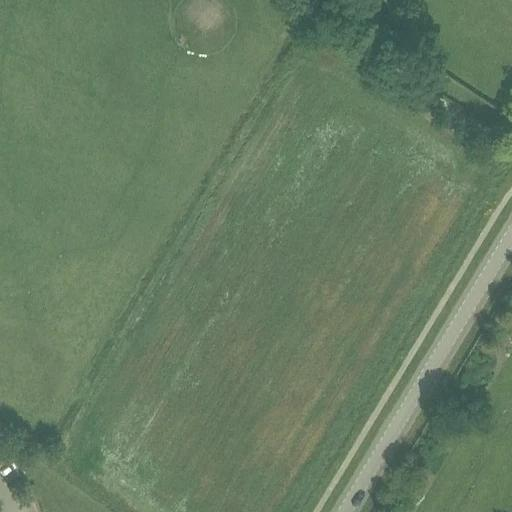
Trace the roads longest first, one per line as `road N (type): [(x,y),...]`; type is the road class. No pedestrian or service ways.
road 1 (tertiary): [(344,511),(511,236)]
road 2 (track): [(511,151),(433,102),(349,0)]
